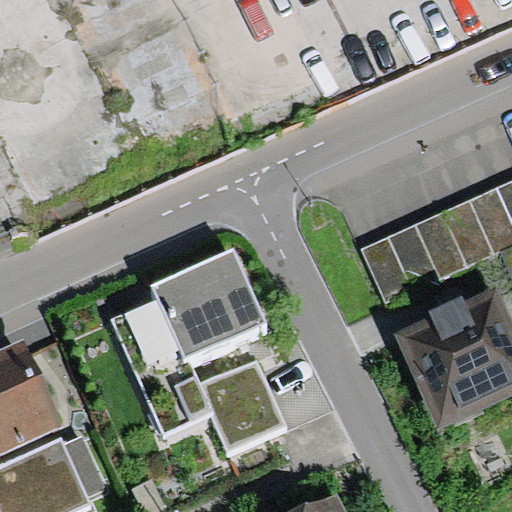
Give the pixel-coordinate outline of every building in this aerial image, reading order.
[(353,0),(354,5),(333,6),(332,0),(275,0),(276,8),(256,10),(261,71),(375,62),(369,0),(353,0)] [(511,184),(364,251),(388,302),(511,246),(511,184)] [(228,275),(141,315),(180,399),(267,359),(228,275)] [(511,329),(492,288),(396,333),(441,428),(511,394),(511,329)] [(0,364),(0,464),(55,438),(16,357),(0,364)] [(267,394),(201,423),(227,481),(293,453),(267,394)]
